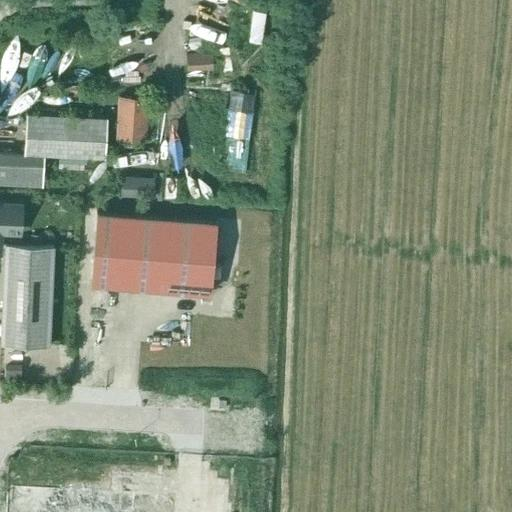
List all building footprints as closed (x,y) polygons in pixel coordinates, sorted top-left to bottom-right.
[(190,40),(189,60),(214,61),(215,41),(190,40)] [(232,83),(231,131),(254,131),(255,83),(232,83)] [(147,138),(148,95),(117,94),(116,137),(147,138)] [(0,150),(0,183),(42,185),(44,153),(104,156),(107,115),(26,111),(24,152),(0,150)] [(153,196),(154,176),(121,174),(120,194),(153,196)] [(0,252),(2,252),(3,233),(21,234),(22,202),(0,201),(0,252)] [(96,210),(90,282),(210,292),(216,220),(96,210)] [(0,342),(49,345),(53,244),(5,242),(0,342)] [(156,511),(157,504),(167,505),(167,494),(68,489),(66,511),(156,511)]
